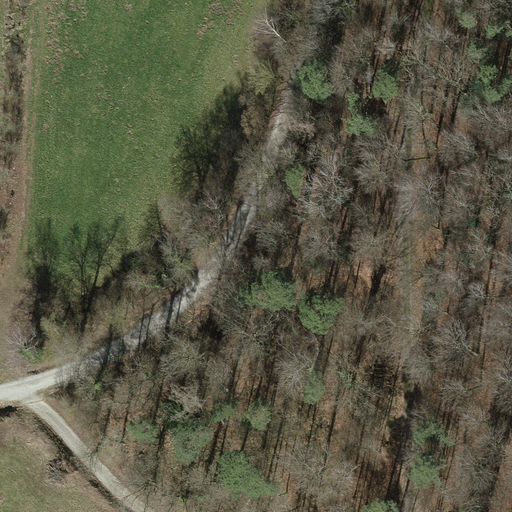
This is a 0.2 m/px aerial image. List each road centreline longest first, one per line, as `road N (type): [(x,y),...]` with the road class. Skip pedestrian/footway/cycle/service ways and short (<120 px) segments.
road 1 (track): [(328,0),(241,225),(203,283),(157,324),(20,389)]
road 2 (track): [(433,0),(413,122),(412,511)]
road 3 (track): [(20,389),(13,381),(25,0)]
road 4 (track): [(20,389),(150,511)]
